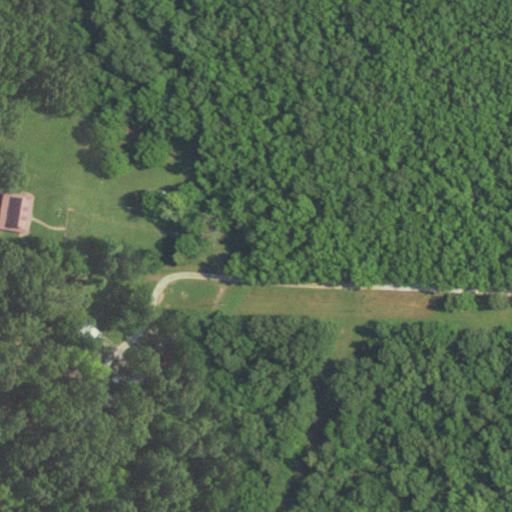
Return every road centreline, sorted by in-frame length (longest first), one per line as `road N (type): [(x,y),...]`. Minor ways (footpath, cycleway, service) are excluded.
road 1 (residential): [(0,271),(179,274),(186,384),(160,457),(118,511)]
road 2 (residential): [(179,274),(511,298)]
